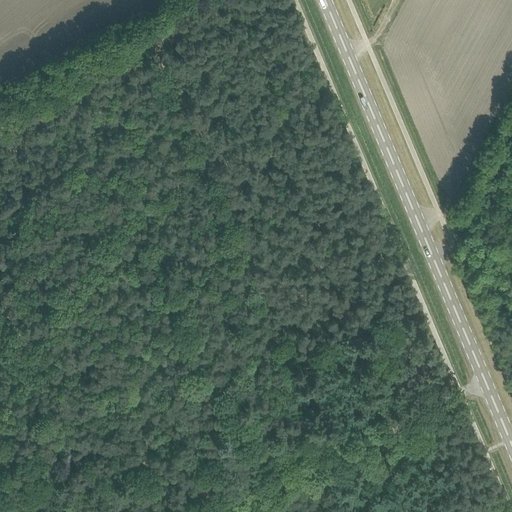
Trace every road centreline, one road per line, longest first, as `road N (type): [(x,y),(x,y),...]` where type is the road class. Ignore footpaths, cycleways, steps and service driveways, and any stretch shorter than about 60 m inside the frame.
road 1 (primary): [(511,444),(324,0)]
road 2 (track): [(431,252),(448,236),(511,118)]
